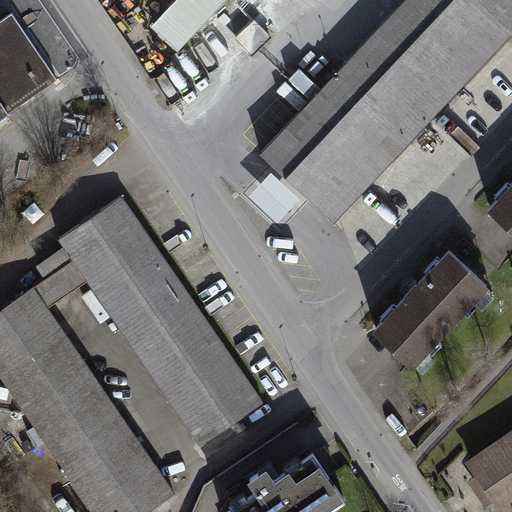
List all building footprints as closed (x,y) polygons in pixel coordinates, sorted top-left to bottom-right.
[(176,0),(154,24),(179,48),(223,0),(176,0)] [(311,99),(261,151),(273,163),(308,196),(334,220),(511,32),(511,30),(479,0),(403,0),(336,70),(337,71),(321,87),(299,67),(289,78),(311,99)] [(511,0),(479,0),(511,30),(511,0)] [(12,12),(0,20),(0,116),(57,78),(12,12)] [(252,53),(270,36),(254,20),(236,37),(252,53)] [(308,196),(273,163),(244,193),(279,227),(308,196)] [(511,182),(489,206),(511,227),(511,182)] [(200,443),(262,401),(121,195),(59,237),(73,258),(0,307),(0,372),(17,397),(95,511),(144,511),(173,493),(47,307),(88,279),(200,443)] [(46,275),(70,257),(64,248),(39,265),(46,275)] [(486,284),(449,249),(417,283),(416,282),(406,293),(407,294),(375,328),(412,363),(486,284)] [(505,510),(511,505),(511,431),(470,459),(505,510)] [(324,511),(344,499),(313,452),(274,479),(266,467),(250,477),(258,489),(224,511),(314,511),(321,508),(323,511),(324,511)]
